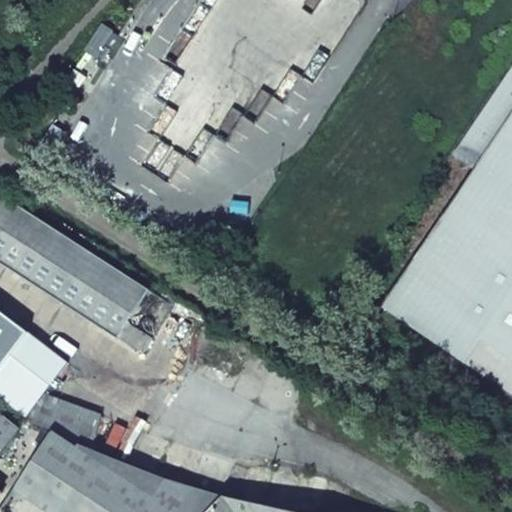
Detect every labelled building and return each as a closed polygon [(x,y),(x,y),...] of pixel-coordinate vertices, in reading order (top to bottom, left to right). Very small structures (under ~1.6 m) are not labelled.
[(103,26),(86,52),(103,63),(111,51),(104,48),(114,32),(103,26)] [(511,72),(456,156),(479,171),(510,125),(495,115),(501,107),(499,105),(511,84),(511,72)] [(510,125),(479,171),(386,308),(511,392),(511,84),(499,105),(501,107),(495,115),(510,125)] [(0,193),(0,263),(119,340),(151,291),(0,193)] [(37,426),(52,433),(54,433),(80,446),(83,447),(96,419),(40,393),(27,421),(37,426)] [(0,413),(0,498),(3,495),(0,492),(0,455),(20,430),(0,413)] [(157,477),(92,451),(83,447),(80,446),(78,450),(54,434),(16,490),(50,511),(211,511),(225,498),(157,477)] [(211,511),(289,511),(225,498),(211,511)] [(35,511),(17,503),(12,511),(35,511)]
